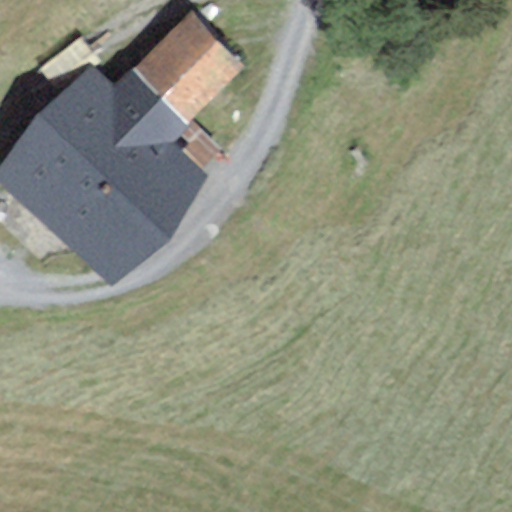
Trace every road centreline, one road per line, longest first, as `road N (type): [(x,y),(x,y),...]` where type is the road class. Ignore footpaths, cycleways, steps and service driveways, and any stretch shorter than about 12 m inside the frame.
road 1 (track): [(301,0),(268,103),(230,179),(169,243),(116,279),(20,276),(0,259)]
road 2 (track): [(0,127),(96,39),(187,0)]
